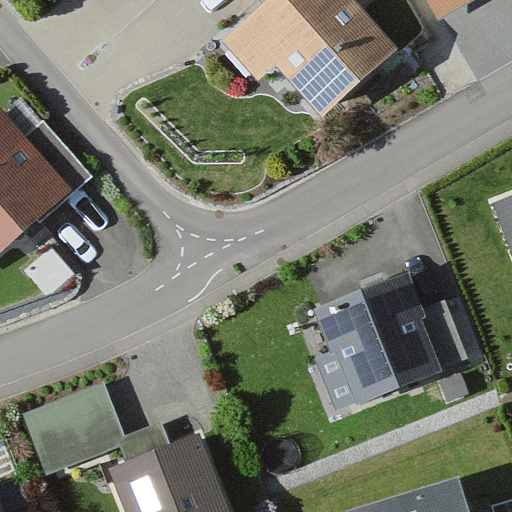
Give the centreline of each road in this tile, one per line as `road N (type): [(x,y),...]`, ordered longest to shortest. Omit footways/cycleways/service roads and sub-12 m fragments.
road 1 (residential): [(511,109),(207,277)]
road 2 (residential): [(207,277),(0,39)]
road 3 (residential): [(0,386),(207,277)]
